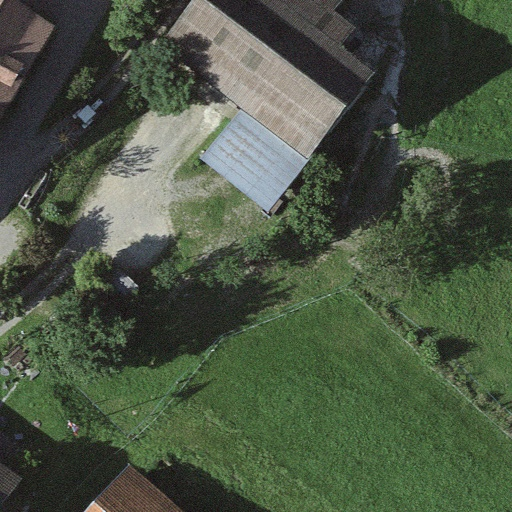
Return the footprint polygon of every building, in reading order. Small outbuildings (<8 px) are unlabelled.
[(0,0),(0,100),(18,112),(65,36),(6,0),(0,0)] [(347,7),(338,0),(199,0),(162,47),(243,112),(311,166),(376,85),(346,60),(361,41),(336,21),(347,7)] [(0,100),(0,140),(18,112),(0,100)] [(311,166),(243,112),(203,163),(271,216),(311,166)] [(93,275),(64,301),(95,336),(124,310),(93,275)] [(0,511),(4,511),(23,488),(0,471),(0,511)] [(179,511),(134,472),(97,511),(179,511)]
